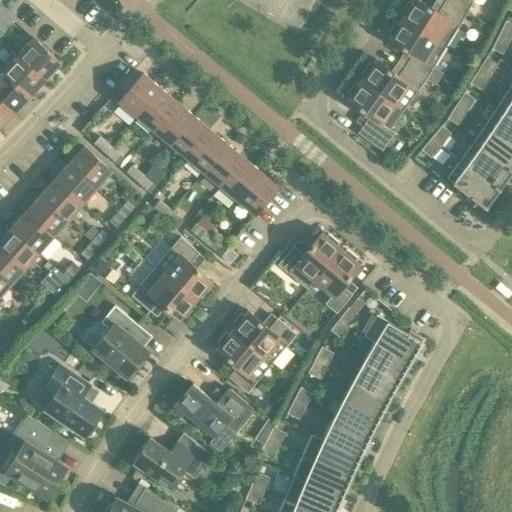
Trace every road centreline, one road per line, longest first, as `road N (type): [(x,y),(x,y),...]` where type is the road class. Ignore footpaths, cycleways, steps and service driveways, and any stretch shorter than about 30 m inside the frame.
road 1 (residential): [(366,511),(451,330),(437,306),(308,198)]
road 2 (residential): [(72,511),(182,348),(308,198)]
road 3 (residential): [(306,109),(482,249),(511,208)]
road 4 (residential): [(101,49),(0,158)]
road 5 (residential): [(306,109),(381,0)]
